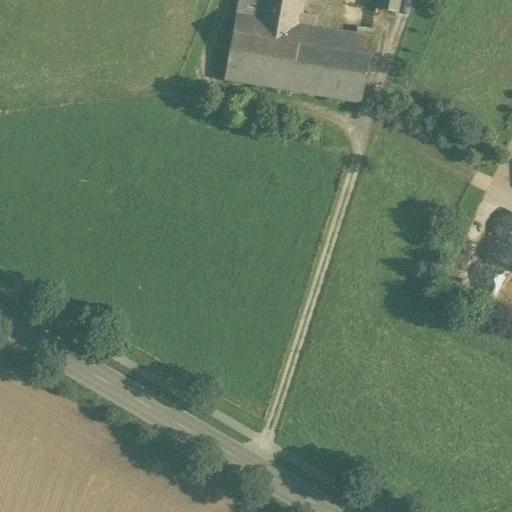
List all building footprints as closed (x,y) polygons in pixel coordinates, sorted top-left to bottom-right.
[(261,0),(239,0),(225,81),(247,84),(251,58),(258,20),(261,0)] [(305,0),(261,0),(258,20),(317,31),(319,19),(302,16),(305,0)] [(398,16),(401,0),(380,0),(378,13),(398,16)] [(317,31),(258,20),(251,58),(366,79),(373,41),(357,38),(317,31)] [(357,38),(373,41),(374,33),(359,30),(357,38)] [(361,106),(366,79),(251,58),(247,84),(361,106)] [(511,213),(505,211),(483,259),(511,272),(511,213)]
